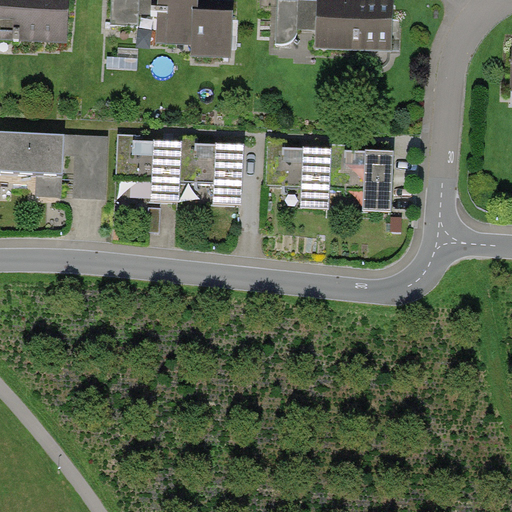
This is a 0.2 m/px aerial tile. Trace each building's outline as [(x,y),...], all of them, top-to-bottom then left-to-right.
[(71,41),(72,0),(0,0),(0,36),(4,37),(4,29),(39,30),(39,40),(71,41)] [(144,0),(112,0),(112,29),(143,30),(144,0)] [(206,0),(159,0),(158,44),(198,45),(197,59),(237,61),(239,10),(206,9),(206,0)] [(323,5),(278,4),(276,50),(396,54),(397,8),(323,5)] [(152,200),(179,202),(180,183),(217,184),(217,203),(241,204),(244,146),(141,141),(141,136),(118,135),(116,180),(153,182),(152,200)] [(108,205),(111,143),(10,138),(8,179),(44,180),(43,200),(66,201),(67,181),(81,182),(80,204),(108,205)] [(311,214),(340,216),(341,187),(376,188),(375,216),(403,217),(405,157),(292,153),(290,187),(312,187),(311,214)]
